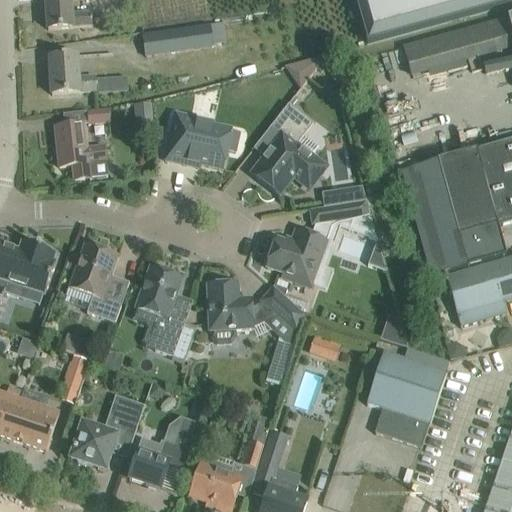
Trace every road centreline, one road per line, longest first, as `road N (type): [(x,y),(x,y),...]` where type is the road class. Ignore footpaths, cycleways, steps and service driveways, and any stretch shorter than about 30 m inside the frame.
road 1 (residential): [(153,229),(90,212),(0,208)]
road 2 (residential): [(153,229),(166,189),(214,203),(232,226),(225,249)]
